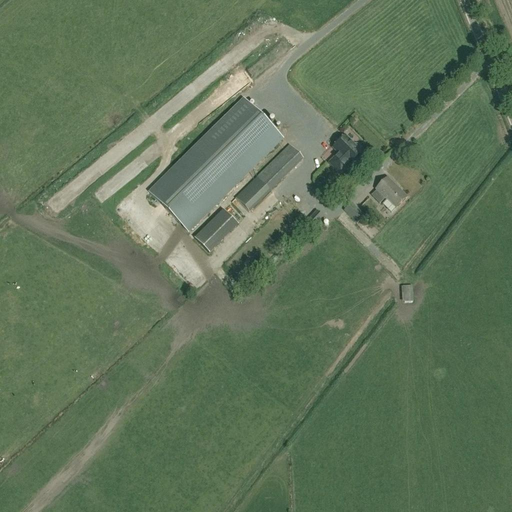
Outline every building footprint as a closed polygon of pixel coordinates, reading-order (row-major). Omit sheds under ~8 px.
[(228,93),(234,100),(239,96),(233,88),(228,93)] [(243,100),(150,194),(189,233),(283,139),(243,100)] [(335,155),(327,163),(340,176),(350,167),(351,169),(365,155),(360,150),(360,148),(357,145),(355,145),(345,135),(330,149),(335,155)] [(250,214),(304,161),(291,147),(237,201),(250,214)] [(116,202),(148,172),(138,162),(106,192),(116,202)] [(407,200),(387,181),(371,197),(379,205),(384,200),(396,211),(407,200)] [(357,225),(365,217),(351,203),(343,211),(357,225)] [(210,255),(238,226),(223,211),(194,240),(210,255)] [(275,230),(288,218),(282,212),(270,224),(275,230)] [(139,221),(134,227),(146,236),(151,230),(139,221)] [(159,252),(165,248),(161,239),(154,243),(159,252)] [(411,288),(403,288),(404,303),(412,303),(411,288)]
